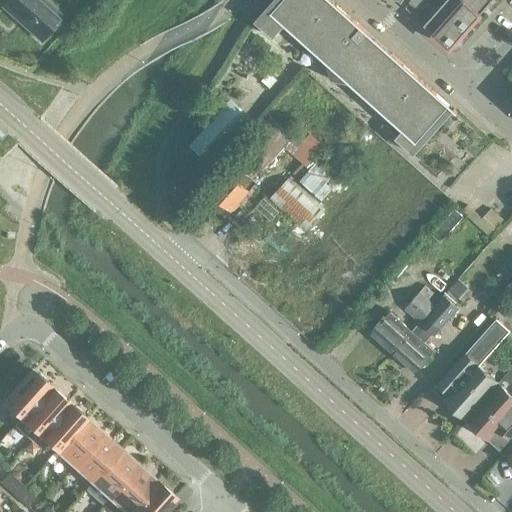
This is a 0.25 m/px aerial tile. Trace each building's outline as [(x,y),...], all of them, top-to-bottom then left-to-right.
[(42,40),(61,18),(40,0),(9,0),(4,6),(42,40)] [(284,25),(401,129),(395,137),(409,150),(449,104),(437,93),(332,0),(281,0),(259,26),(273,38),(284,25)] [(479,14),(462,0),(445,0),(440,6),(435,1),(433,3),(464,30),(479,14)] [(491,0),(462,0),(479,14),(491,0)] [(464,30),(433,3),(418,19),(449,47),(464,30)] [(208,166),(251,118),(231,100),(189,148),(208,166)] [(307,164),(325,145),(310,130),(292,149),(307,164)] [(256,181),(252,178),(267,160),(256,150),(245,162),(242,158),(212,192),(231,209),(256,181)] [(332,171),(317,157),(298,176),(321,198),(333,186),(325,178),(332,171)] [(305,232),(326,210),(289,176),(268,198),(305,232)] [(486,210),(471,197),(461,208),(491,235),(506,218),(491,204),(486,210)] [(457,298),(470,283),(460,275),(447,289),(457,298)] [(369,332),(392,352),(434,304),(424,295),(430,289),(424,284),(404,306),(418,319),(410,328),(389,309),(369,332)] [(434,304),(392,352),(414,373),(435,350),(425,341),(433,332),(435,334),(459,308),(444,295),(436,305),(434,304)] [(496,318),(438,383),(449,393),(444,399),(451,405),(448,408),(456,415),(458,412),(465,418),(465,419),(466,420),(499,382),(498,382),(497,382),(478,365),(509,330),(496,318)] [(4,398),(2,400),(20,416),(50,384),(40,375),(38,377),(29,369),(12,389),(10,387),(2,396),(4,398)] [(499,382),(466,420),(467,420),(500,449),(511,434),(511,395),(499,384),(499,383),(499,382)] [(38,432),(67,400),(58,391),(56,393),(48,386),(50,384),(20,416),(13,424),(31,440),(38,432)] [(67,400),(38,432),(56,448),(85,416),(76,407),(74,409),(66,402),(68,400),(67,400)] [(85,416),(56,448),(74,464),(103,432),(93,423),(92,425),(84,418),(86,416),(85,416)] [(103,432),(74,464),(92,480),(119,450),(111,443),(113,441),(103,432)] [(103,503),(139,464),(129,455),(127,457),(119,450),(92,480),(85,487),(103,503)] [(112,511),(126,511),(154,481),(147,475),(149,473),(139,464),(103,503),(112,511)] [(23,502),(29,496),(7,475),(1,482),(23,502)] [(161,511),(174,498),(165,491),(167,489),(156,479),(155,481),(154,481),(126,511),(161,511)]
